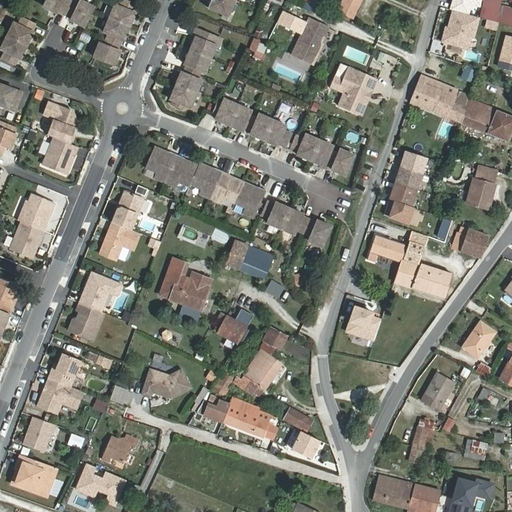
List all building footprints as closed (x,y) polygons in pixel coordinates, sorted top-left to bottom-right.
[(47,0),(43,8),(57,14),(58,12),(72,19),(71,21),(84,27),(93,8),(80,2),(79,6),(65,0),(47,0)] [(229,17),(235,0),(208,0),(211,1),(208,9),(229,17)] [(320,0),(310,0),(309,3),(320,8),(323,1),(320,0)] [(343,0),(338,12),(353,19),(361,0),(343,0)] [(501,0),(484,0),(479,18),(496,22),(501,0)] [(100,44),(94,57),(114,65),(119,52),(117,51),(121,40),(124,41),(135,14),(132,13),(135,6),(122,1),(119,8),(115,6),(104,33),(109,34),(104,46),(100,44)] [(444,33),(442,43),(468,50),(471,38),(474,38),(479,18),(453,11),(448,28),(447,33),(444,33)] [(1,59),(14,65),(18,58),(20,59),(33,33),(31,32),(35,25),(21,18),(17,26),(14,24),(1,50),(5,52),(1,59)] [(329,27),(310,18),(292,55),(313,65),(322,48),(320,47),(329,27)] [(206,69),(216,46),(219,47),(222,40),(196,30),(193,37),(196,37),(186,60),(189,61),(184,73),(182,72),(171,98),(173,99),(171,104),(184,110),(186,105),(191,107),(202,80),(197,78),(202,67),(206,69)] [(511,38),(507,37),(499,66),(511,69),(511,38)] [(259,40),(254,38),(249,49),(255,51),(259,40)] [(58,56),(71,61),(77,47),(63,42),(58,56)] [(272,58),(255,51),(253,56),(270,62),(272,58)] [(378,59),(385,62),(388,55),(381,52),(378,59)] [(348,67),(340,63),(335,76),(343,79),(348,67)] [(343,79),(335,76),(330,87),(343,93),(337,105),(361,116),(377,79),(348,67),(343,79)] [(478,71),(469,68),(466,77),(475,80),(478,71)] [(465,106),(454,102),(457,94),(458,91),(420,76),(410,101),(461,123),(467,107),(465,106)] [(159,85),(171,88),(172,81),(161,78),(159,85)] [(22,93),(0,84),(0,105),(15,112),(22,93)] [(468,99),(457,94),(454,102),(465,106),(468,99)] [(511,116),(497,110),(468,99),(465,106),(467,107),(461,123),(487,133),(508,142),(511,131),(511,116)] [(222,104),(219,102),(213,116),(217,117),(216,119),(243,131),(243,129),(250,132),(249,134),(277,146),(278,144),(285,147),(290,135),(283,132),(285,127),(258,115),(256,120),(249,117),(251,112),(224,101),(222,104)] [(72,112),(48,103),(44,116),(54,120),(48,136),(54,138),(70,145),(78,124),(72,112)] [(10,150),(16,135),(13,134),(15,128),(0,122),(0,157),(4,148),(10,150)] [(304,140),(296,137),(291,150),(297,153),(297,154),(325,166),(326,164),(332,167),(332,169),(345,175),(353,157),(340,151),(338,155),(331,152),(333,148),(306,136),(304,140)] [(70,145),(54,138),(43,166),(67,175),(78,148),(70,145)] [(243,213),(254,218),(265,190),(258,187),(257,189),(228,177),(229,174),(214,168),(213,170),(199,164),(198,166),(182,160),(183,158),(168,152),(168,154),(153,148),(145,167),(157,171),(154,177),(175,185),(177,180),(189,185),(190,183),(202,188),(199,194),(218,202),(220,197),(246,208),(243,213)] [(401,167),(395,183),(417,190),(423,174),(401,167)] [(498,173),(477,167),(474,179),(496,184),(498,173)] [(496,184),(474,179),(467,204),(489,209),(496,184)] [(412,206),(417,190),(395,183),(390,199),(412,206)] [(118,209),(112,222),(131,230),(138,212),(144,198),(125,191),(121,200),(122,203),(121,208),(118,209)] [(27,200),(18,221),(21,222),(44,231),(55,203),(32,194),(29,201),(27,200)] [(323,247),(331,227),(318,221),(317,223),(301,216),(302,214),(275,202),(274,205),(267,202),(262,215),(268,218),(267,223),(293,234),(295,230),(311,237),(309,241),(323,247)] [(44,231),(21,222),(10,250),(33,259),(44,231)] [(131,230),(112,222),(99,254),(116,260),(122,245),(133,250),(140,234),(131,230)] [(458,232),(452,247),(480,257),(488,236),(462,227),(460,233),(458,232)] [(409,242),(424,247),(427,237),(413,232),(409,242)] [(226,264),(265,280),(275,256),(235,240),(226,264)] [(419,263),(424,247),(409,242),(404,257),(403,260),(402,260),(395,283),(444,298),(452,274),(419,263)] [(354,269),(386,280),(395,283),(402,260),(403,260),(404,257),(372,247),(371,251),(361,248),(354,269)] [(192,273),(190,279),(184,277),(188,264),(173,259),(160,295),(170,298),(170,300),(202,311),(212,280),(192,273)] [(92,273),(80,303),(101,312),(111,289),(117,291),(119,290),(122,283),(121,280),(95,270),(94,274),(92,273)] [(299,273),(292,274),(294,286),(302,285),(299,273)] [(0,310),(10,314),(14,304),(13,301),(14,296),(18,294),(21,286),(0,277),(0,310)] [(273,280),(266,291),(279,298),(285,287),(273,280)] [(383,288),(391,291),(395,283),(386,280),(383,288)] [(101,312),(80,303),(76,311),(79,312),(77,318),(73,320),(68,331),(93,341),(104,313),(101,312)] [(0,338),(10,314),(0,310),(0,338)] [(220,321),(215,330),(218,332),(218,333),(237,343),(246,327),(221,314),(218,319),(220,321)] [(463,347),(478,357),(495,332),(481,322),(463,347)] [(270,328),(263,341),(280,350),(287,337),(270,328)] [(368,358),(374,340),(343,329),(336,351),(350,355),(351,352),(368,358)] [(263,389),(264,390),(281,363),(262,350),(244,375),(240,373),(234,382),(252,394),(253,392),(259,396),(263,389)] [(52,369),(49,378),(70,387),(81,361),(63,353),(58,364),(56,370),(52,369)] [(107,368),(110,361),(99,357),(96,363),(107,368)] [(511,357),(501,379),(511,384),(511,357)] [(492,369),(482,363),(477,371),(488,377),(492,369)] [(460,376),(466,380),(471,371),(464,368),(460,376)] [(149,370),(141,396),(149,398),(150,393),(158,395),(161,394),(166,395),(167,398),(171,399),(190,388),(180,370),(168,376),(149,370)] [(209,370),(205,378),(213,383),(218,374),(209,370)] [(225,370),(212,391),(223,397),(236,377),(225,370)] [(455,382),(438,372),(421,402),(439,411),(455,382)] [(70,387),(49,378),(38,407),(56,414),(61,402),(76,408),(82,392),(70,387)] [(115,386),(110,400),(122,404),(127,391),(115,386)] [(485,401),(490,392),(483,388),(479,398),(485,401)] [(211,395),(208,403),(216,406),(219,400),(219,399),(211,395)] [(259,411),(259,408),(232,397),(229,404),(257,415),(259,411)] [(108,404),(98,399),(93,408),(104,413),(108,404)] [(276,418),(268,414),(259,411),(257,415),(229,404),(219,400),(216,406),(208,403),(208,405),(204,416),(263,438),(264,436),(268,423),(274,426),(276,418)] [(208,405),(202,403),(196,413),(204,416),(208,405)] [(283,405),(278,415),(307,431),(312,421),(283,405)] [(55,424),(35,418),(33,425),(31,424),(24,444),(44,451),(50,433),(51,433),(55,424)] [(449,433),(455,422),(449,418),(443,429),(449,433)] [(420,419),(418,426),(433,430),(435,422),(420,419)] [(264,436),(272,440),(277,427),(274,426),(268,423),(264,436)] [(412,449),(422,452),(426,436),(431,437),(433,430),(418,426),(412,449)] [(312,459),(321,440),(301,431),(292,449),(312,459)] [(504,434),(494,433),(494,442),(504,443),(504,434)] [(73,434),(69,444),(81,449),(85,439),(73,434)] [(102,459),(109,462),(111,458),(123,463),(131,446),(135,447),(138,440),(126,435),(123,442),(111,436),(102,459)] [(470,439),(467,450),(485,454),(487,443),(470,439)] [(418,464),(422,452),(412,449),(409,461),(418,464)] [(444,461),(454,464),(457,456),(447,453),(444,461)] [(53,467),(21,455),(15,469),(20,471),(18,478),(14,476),(12,483),(39,493),(44,479),(48,481),(53,467)] [(437,470),(439,463),(433,460),(431,469),(437,470)] [(57,468),(53,467),(48,481),(44,479),(39,493),(47,496),(57,468)] [(372,500),(408,509),(415,485),(379,475),(372,500)] [(477,483),(460,479),(450,511),(469,511),(475,494),(490,498),(494,484),(478,480),(477,483)] [(435,511),(436,510),(441,491),(415,485),(408,509),(419,511),(435,511)] [(115,511),(128,511),(129,511),(120,507),(112,503),(109,509),(115,511)] [(317,511),(298,503),(294,511),(317,511)]
